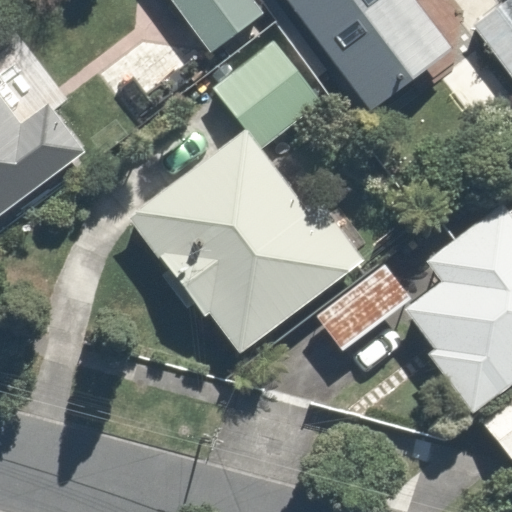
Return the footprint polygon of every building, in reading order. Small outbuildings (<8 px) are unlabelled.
[(250,0),(168,0),(203,54),(261,17),(250,0)] [(271,0),(348,112),(447,44),(417,0),(271,0)] [(511,0),(486,0),(462,18),(511,86),(511,0)] [(0,199),(71,147),(41,108),(22,122),(0,91),(0,199)] [(240,353),(363,260),(321,205),(309,215),(246,131),(129,220),(205,319),(211,315),(240,353)] [(474,405),(511,377),(511,212),(506,204),(424,262),(440,284),(405,309),(474,405)] [(384,264),(315,315),(340,349),(410,298),(384,264)] [(511,392),(480,417),(511,459),(511,392)]
